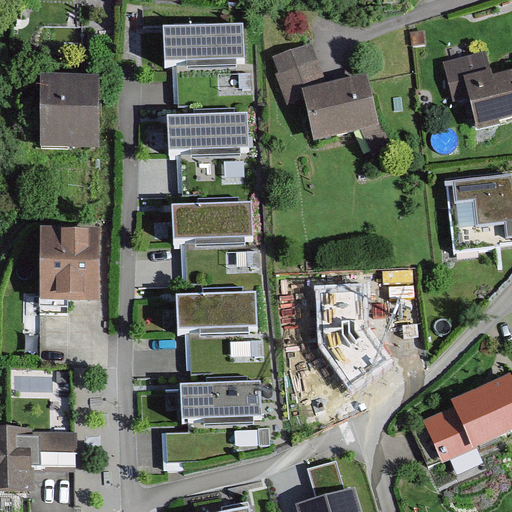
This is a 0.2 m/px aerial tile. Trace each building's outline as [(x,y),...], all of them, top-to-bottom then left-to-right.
[(174,77),(252,70),(249,34),(171,41),(174,77)] [(330,94),(314,52),(280,63),(296,106),(318,102),(326,147),(393,135),(383,84),(330,94)] [(496,59),(452,67),(459,101),(476,98),(483,132),(511,126),(511,75),(499,78),(496,59)] [(101,75),(46,73),(45,142),(99,144),(101,75)] [(180,164),(258,158),(255,122),(177,128),(180,164)] [(511,183),(448,191),(455,254),(511,247),(511,183)] [(184,251),(262,245),(259,209),(181,215),(184,251)] [(96,244),(42,244),(43,309),(97,309),(96,244)] [(365,284),(315,286),(318,345),(352,395),(393,365),(367,328),(365,284)] [(268,333),(265,297),(187,304),(190,340),(268,333)] [(196,431),(274,425),(271,388),(193,395),(196,431)] [(511,440),(511,389),(471,406),(476,417),(442,430),(455,463),(511,440)] [(81,436),(0,436),(0,494),(42,494),(41,462),(81,461),(81,436)] [(182,464),(168,465),(168,472),(183,472),(182,464)] [(309,503),(310,506),(295,511),(361,511),(355,489),(344,492),(336,465),(308,473),(317,500),(313,502),(309,503)]
